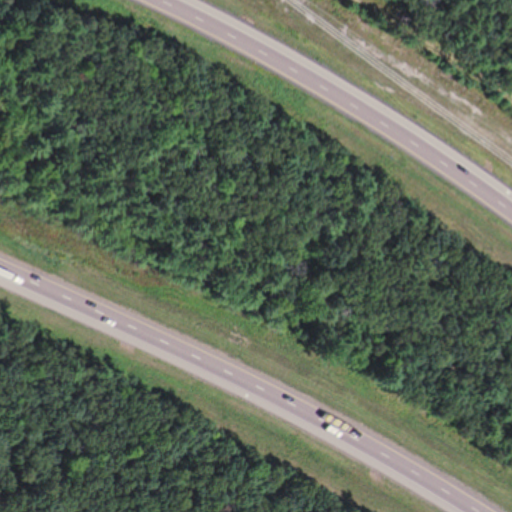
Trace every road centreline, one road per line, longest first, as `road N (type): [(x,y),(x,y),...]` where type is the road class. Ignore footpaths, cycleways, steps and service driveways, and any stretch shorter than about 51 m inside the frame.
road 1 (motorway): [(0,278),(465,511)]
road 2 (motorway): [(511,219),(294,75),(134,0)]
